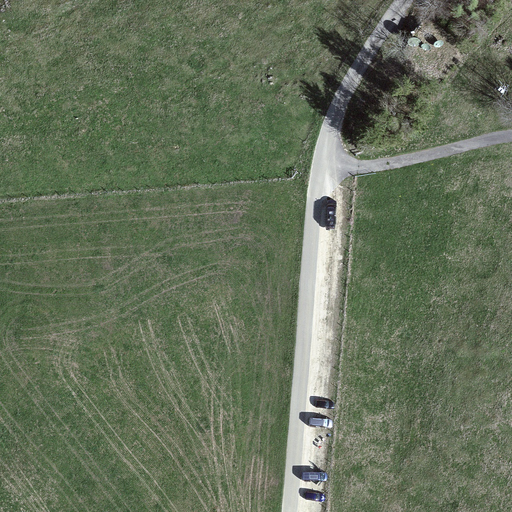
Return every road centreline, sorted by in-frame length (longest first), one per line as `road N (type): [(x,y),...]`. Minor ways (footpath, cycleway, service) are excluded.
road 1 (unclassified): [(288,511),(318,165),(338,103),(404,0)]
road 2 (track): [(318,165),(399,166),(511,141)]
